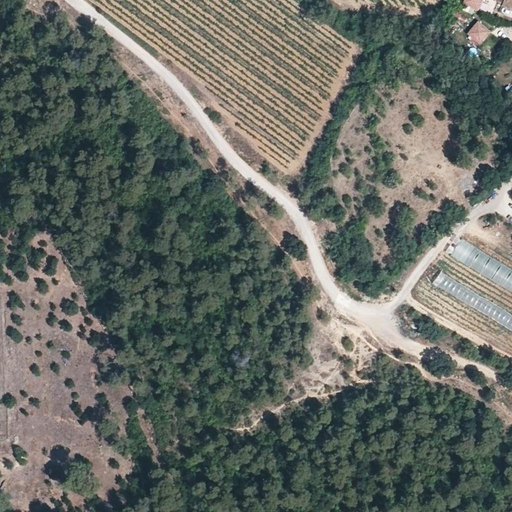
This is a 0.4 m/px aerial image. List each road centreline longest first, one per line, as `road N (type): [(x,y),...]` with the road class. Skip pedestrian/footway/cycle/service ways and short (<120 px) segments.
road 1 (track): [(369,316),(334,295),(289,208),(214,139),(157,67),(72,0)]
road 2 (track): [(369,316),(416,350),(478,366),(511,386)]
road 3 (track): [(511,215),(494,202),(433,252),(404,296)]
road 4 (track): [(404,296),(511,356)]
